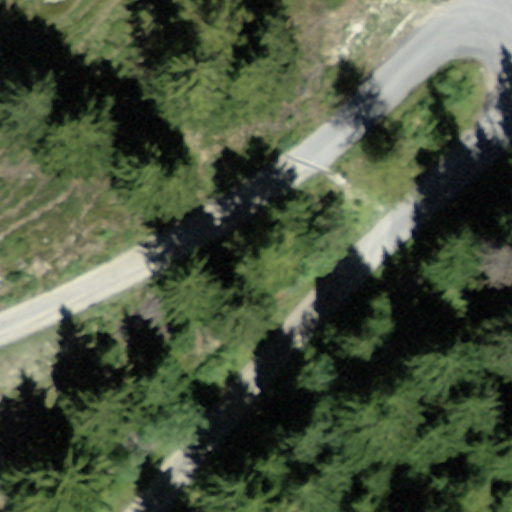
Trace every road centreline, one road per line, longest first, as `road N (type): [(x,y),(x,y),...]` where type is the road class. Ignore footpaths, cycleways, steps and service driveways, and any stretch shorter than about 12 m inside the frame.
road 1 (track): [(511,26),(493,18),(459,25),(339,131),(202,231),(119,279),(0,331)]
road 2 (track): [(142,511),(284,340),(511,105)]
